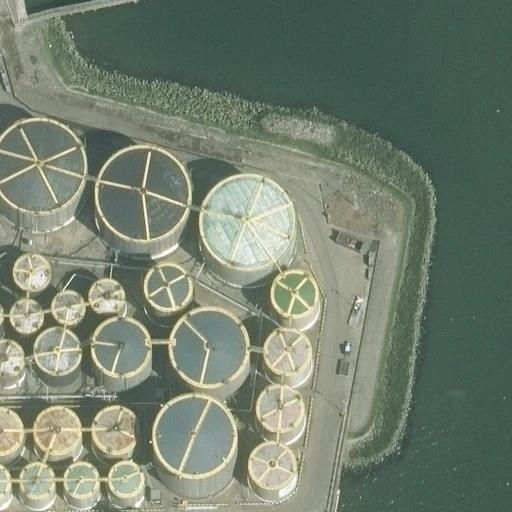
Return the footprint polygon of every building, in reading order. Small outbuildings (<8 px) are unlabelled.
[(85,196),(85,187),(85,178),(82,169),(78,162),(73,154),(66,148),(59,144),(50,141),(42,139),(33,139),(24,141),(16,144),(8,148),(2,154),(0,156),(0,216),(2,219),(8,225),(16,230),(24,233),(33,235),(42,235),(50,233),(59,230),(66,225),(73,219),(78,212),(82,204),(85,196)] [(190,220),(191,211),(190,202),(187,193),(183,185),(177,178),(170,172),(162,167),(154,164),(145,163),(136,163),(127,165),(118,169),(111,174),(105,181),(100,189),(96,197),(95,206),(95,215),(96,224),(100,233),(105,240),(111,247),(118,252),(127,256),(136,258),(145,259),(154,257),(163,254),(170,250),(177,244),(183,237),(187,229),(190,220)] [(294,247),(295,238),(294,230),(291,221),(287,213),(282,206),(275,200),(268,195),(260,192),(251,191),(242,191),(233,192),(225,195),(217,200),(211,206),(205,213),(202,221),(199,230),(198,238),(199,247),(202,256),(205,264),(211,271),(217,277),(225,281),(233,285),(242,286),(251,286),(260,285),(268,281),(275,277),(282,271),(287,264),(291,256),(294,247)] [(346,240),(341,264),(373,270),(378,246),(346,240)] [(56,280),(55,274),(52,268),(47,264),(40,262),(33,263),(27,267),(23,272),(21,279),(22,285),(25,291),(30,295),(37,297),(44,296),(50,292),(53,290),(55,286),(56,280)] [(190,305),(190,304),(189,299),(187,294),(182,287),(179,284),(175,282),(171,281),(166,281),(159,282),(155,284),(151,288),(148,291),(146,295),(144,299),(144,304),(145,312),(147,315),(150,319),(157,324),(165,327),(169,327),(175,325),(182,321),(186,316),(188,313),(189,309),(190,305)] [(319,313),(319,308),(319,303),(317,298),(315,293),(311,289),(307,286),(303,284),(298,283),(293,282),(288,283),(283,285),(278,288),(275,291),(272,295),(270,300),(269,305),(269,310),(270,315),(272,320),(274,324),(278,328),(283,331),(287,332),(292,333),(298,333),(303,332),(307,329),(311,326),(315,322),(317,318),(319,313)] [(121,305),(121,304),(120,298),(116,292),(111,288),(105,287),(98,288),(92,292),(88,297),(87,303),(88,310),(92,316),(96,320),(103,321),(109,321),(115,318),(119,313),(121,308),(121,305)] [(83,315),(83,314),(82,308),(79,303),(74,299),(67,297),(62,297),(59,298),(54,301),(50,307),(48,314),(49,320),(53,326),(58,330),(62,331),(66,332),(73,330),(78,327),(82,321),(83,315)] [(41,325),(41,324),(40,318),(37,313),(33,309),(26,307),(19,308),(13,311),(9,316),(7,323),(8,330),(11,335),(15,339),(19,341),(23,342),(30,341),(36,337),(40,331),(41,325)] [(148,352),(148,346),(146,341),(143,334),(138,330),(135,327),(130,324),(122,322),(117,321),(113,322),(105,324),(99,327),(95,332),(92,336),(89,341),(88,346),(87,353),(88,358),(90,364),(93,370),(97,374),(101,377),(107,380),(111,382),(119,382),(124,382),(130,380),(134,377),(140,373),(143,369),(146,364),(147,358),(148,352)] [(245,368),(245,367),(244,360),(242,352),(238,345),(233,339),(228,334),(220,330),(210,328),(203,328),(196,329),(189,332),(183,335),(177,340),(173,346),(169,353),(167,359),(167,368),(168,376),(170,382),(173,388),(178,394),(183,399),(190,403),(198,405),(205,406),(213,405),(221,403),(228,399),(234,394),(238,389),(242,382),(244,376),(245,368)] [(74,360),(74,359),(74,354),(73,351),(68,344),(62,339),(53,336),(47,337),(43,338),(36,343),(33,346),(30,350),(29,355),(29,359),(30,367),(32,371),(35,375),(39,378),(42,380),(46,381),(50,382),(55,382),(59,381),(64,379),(67,376),(72,369),(74,365),(74,360)] [(312,370),(312,365),(312,360),(310,355),(308,351),(304,347),(300,344),(296,341),(291,340),(286,340),(281,341),(276,342),(271,345),(268,349),(265,353),(263,358),(262,363),(262,368),(263,373),(265,377),(268,382),(271,385),(276,388),(281,390),(286,390),(291,390),(296,389),(300,387),(304,383),(308,380),(310,375),(312,370)] [(18,365),(17,359),(15,355),(14,353),(8,349),(1,347),(0,347),(0,381),(7,381),(13,377),(16,372),(18,365)] [(305,426),(305,421),(305,416),(303,411),(301,406),(297,402),(293,399),(289,397),(284,396),(279,395),(274,396),(269,398),(264,401),(261,404),(258,408),(256,413),(255,418),(255,423),(256,428),(258,433),(261,437),(264,441),(269,443),(274,445),(279,446),(284,446),(289,444),(293,442),(297,439),(301,435),(303,431),(305,426)] [(234,470),(235,462),(234,454),(232,446),(228,439),(223,433),(217,427),(210,423),(202,420),(194,419),(186,420),(178,422),(171,425),(164,430),(158,436),(154,442),(151,450),(149,458),(149,466),(151,474),(154,482),(158,488),(164,494),(171,499),(178,502),(186,504),(194,505),(202,504),(210,501),(217,497),(223,492),(228,485),(232,478),(234,470)] [(81,444),(81,443),(80,435),(78,432),(75,428),(68,422),(64,421),(60,420),(56,420),(50,422),(43,426),(38,433),(36,436),(36,442),(36,447),(37,450),(39,456),(42,459),(46,462),(49,464),(52,465),(57,466),(62,466),(67,464),(71,462),(74,460),(79,452),(81,444)] [(137,448),(137,443),(137,438),(135,433),(133,429),(129,425),(125,423),(121,421),(116,420),(111,420),(106,421),(102,424),(98,427),(95,431),(93,435),(92,440),(92,445),(93,450),(95,454),(98,458),(102,462),(106,464),(111,465),(116,466),(121,465),(125,463),(129,460),(133,457),(135,452),(137,448)] [(23,447),(23,446),(23,442),(21,437),(17,431),(13,427),(10,425),(6,424),(1,423),(0,423),(0,468),(5,469),(9,467),(15,463),(19,459),(21,455),(23,447)] [(297,484),(298,479),(297,474),(296,469),(294,464),(290,461),(287,457),(282,455),(277,454),(272,453),(267,454),(263,455),(258,457),(254,461),(251,464),(249,469),(247,474),(247,479),(247,483),(249,488),(251,493),(254,496),(258,500),(263,502),(267,503),(272,504),(277,503),(282,502),(287,500),(290,496),(294,493),(296,488),(297,484)] [(57,495),(58,494),(56,487),(54,483),(52,480),(49,478),(45,475),(37,474),(33,474),(29,475),(23,479),(20,482),(18,487),(17,494),(18,501),(22,508),(24,510),(27,511),(46,511),(48,511),(50,510),(53,507),(55,503),(57,499),(57,495)] [(143,497),(144,493),(143,488),(142,483),(139,480),(135,477),(131,475),(126,474),(122,474),(117,476),(113,478),(110,481),(108,486),(107,490),(107,495),(108,499),(110,503),(113,507),(117,509),(122,511),(126,511),(131,510),(135,508),(139,505),(142,502),(143,497)] [(98,499),(98,494),(98,489),(96,485),(93,481),(89,478),(85,476),(80,476),(75,477),(71,479),(68,482),(65,486),(64,491),(63,495),(65,500),(67,504),(70,507),(74,510),(79,511),(84,511),(88,509),(92,506),(96,503),(98,499)] [(11,495),(11,494),(10,488),(9,485),(6,481),(3,479),(0,477),(0,511),(2,511),(4,509),(9,503),(11,499),(11,495)] [(162,496),(151,496),(151,504),(159,504),(159,508),(162,508),(162,496)]
